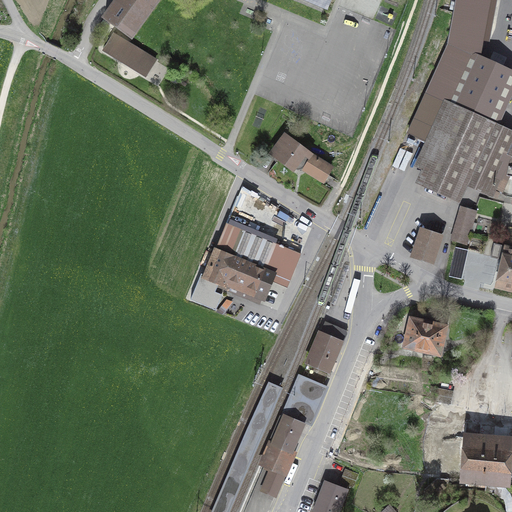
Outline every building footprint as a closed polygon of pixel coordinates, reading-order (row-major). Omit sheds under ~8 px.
[(117,0),(104,18),(131,37),(157,0),(117,0)] [(305,0),(327,9),(330,0),(305,0)] [(466,34),(450,31),(446,46),(455,48),(456,45),(463,47),(466,34)] [(114,34),(104,50),(141,73),(151,57),(114,34)] [(481,62),(468,90),(491,100),(504,72),(481,62)] [(501,104),(491,100),(468,90),(459,109),(488,122),(492,124),(501,104)] [(438,151),(457,108),(436,99),(417,141),(438,151)] [(454,198),(465,173),(488,122),(459,109),(457,108),(438,151),(423,184),(454,198)] [(488,122),(465,173),(503,190),(508,180),(506,178),(511,167),(511,163),(511,133),(492,124),(488,122)] [(298,164),(303,169),(312,156),(285,136),(272,153),(294,169),(298,164)] [(331,168),(312,156),(303,169),(323,181),(331,168)] [(462,207),(455,229),(469,234),(476,212),(462,207)] [(227,224),(216,251),(272,274),(290,281),(301,255),(227,224)] [(455,229),(452,240),(466,244),(469,234),(455,229)] [(414,254),(432,260),(439,238),(422,232),(414,254)] [(511,246),(494,244),(491,257),(507,260),(501,288),(511,290),(511,246)] [(462,279),(469,250),(456,247),(449,276),(462,279)] [(269,281),(272,274),(216,251),(205,276),(208,277),(219,281),(217,286),(229,291),(231,286),(262,299),(269,281)] [(287,288),(290,281),(272,274),(269,281),(287,288)] [(208,277),(205,276),(195,301),(203,304),(206,296),(201,294),(208,277)] [(444,328),(412,320),(407,345),(438,352),(444,328)] [(320,332),(307,363),(328,372),(341,341),(335,338),(337,333),(325,328),(323,333),(320,332)] [(300,380),(287,411),(305,419),(318,388),(300,380)] [(452,391),(438,388),(435,402),(449,405),(452,391)] [(264,464),(272,467),(282,472),(302,424),(284,417),(264,464)] [(467,421),(430,418),(426,461),(428,461),(427,474),(465,477),(465,480),(458,479),(458,485),(486,487),(486,484),(504,486),(510,427),(467,423),(467,421)] [(285,473),(282,472),(272,467),(262,490),(275,496),(285,473)] [(345,468),(340,482),(353,488),(359,474),(345,468)] [(326,482),(315,510),(320,511),(337,511),(346,490),(326,482)]
